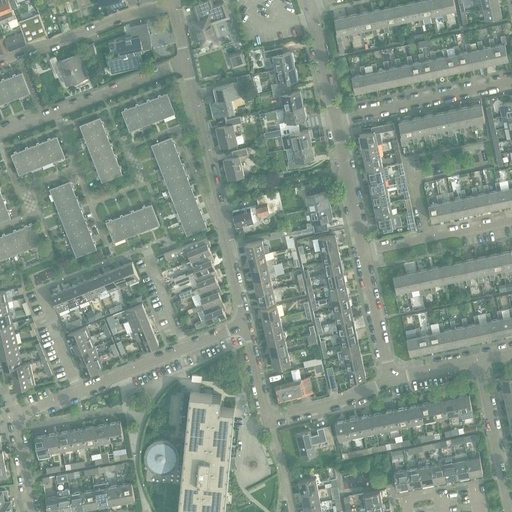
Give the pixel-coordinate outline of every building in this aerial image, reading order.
[(0,0),(0,23),(8,20),(15,17),(14,12),(11,5),(9,1),(8,0),(0,0)] [(8,0),(9,1),(12,8),(18,6),(15,0),(8,0)] [(104,12),(114,9),(114,7),(127,3),(125,0),(98,0),(102,11),(103,10),(104,12)] [(202,0),(192,4),(194,11),(198,22),(193,24),(200,46),(208,43),(210,47),(218,44),(211,23),(228,17),(223,1),(213,5),(211,0),(202,0)] [(427,0),(420,0),(416,1),(419,17),(418,17),(420,25),(432,22),(430,14),(431,14),(427,0)] [(434,13),(442,12),(439,0),(427,0),(431,14),(430,14),(432,22),(436,21),(434,13)] [(452,0),(439,0),(442,12),(443,20),(447,19),(446,11),(454,9),(452,0)] [(416,1),(404,4),(407,19),(408,27),(412,26),(411,18),(418,17),(419,17),(416,1)] [(500,15),(498,3),(482,6),(485,19),(500,15)] [(399,21),(407,19),(404,4),(392,6),(395,22),(396,30),(401,29),(399,21)] [(387,24),(395,22),(392,6),(381,9),(384,24),(383,24),(384,32),(389,32),(387,24)] [(375,26),(383,24),(384,24),(381,9),(369,11),(372,27),(371,27),(373,35),(377,34),(375,26)] [(363,29),(371,27),(372,27),(369,11),(357,14),(360,29),(359,29),(361,37),(365,37),(363,29)] [(39,13),(18,21),(22,31),(26,42),(27,42),(47,34),(39,13)] [(351,31),(359,29),(360,29),(357,14),(346,16),(349,32),(347,32),(349,40),(353,39),(351,31)] [(339,34),(347,32),(349,32),(346,16),(333,19),(337,34),(335,34),(337,42),(341,41),(339,34)] [(119,56),(108,58),(111,73),(140,66),(137,52),(143,51),(143,50),(152,47),(151,42),(147,22),(129,27),(132,37),(116,41),(119,56)] [(22,31),(14,35),(18,47),(27,44),(26,42),(22,31)] [(501,44),(495,45),(492,46),(495,62),(507,59),(504,44),(505,43),(504,35),(500,36),(501,44)] [(0,53),(8,50),(3,38),(0,39),(0,53)] [(483,64),(495,62),(492,46),(495,45),(493,38),(489,39),(490,46),(483,48),(480,49),(483,64)] [(471,67),(483,64),(480,49),(483,48),(481,40),(477,41),(479,49),(471,50),(468,51),(471,67)] [(460,69),(471,67),(468,51),(471,50),(469,43),(465,44),(467,51),(460,53),(457,54),(460,69)] [(454,47),(446,49),(448,55),(445,56),(449,72),(460,69),(457,54),(460,53),(458,45),(454,46),(454,47)] [(273,62),(275,69),(294,65),(291,51),(279,54),(277,48),(263,51),(264,58),(269,57),(271,63),(273,62)] [(437,74),(449,72),(445,56),(448,55),(446,49),(446,48),(442,49),(443,56),(436,58),(433,59),(437,74)] [(242,50),(227,55),(231,69),(246,64),(242,50)] [(425,77),(437,74),(433,59),(436,58),(434,50),(430,51),(432,59),(424,61),(421,61),(425,77)] [(420,61),(413,63),(410,64),(413,79),(425,77),(421,61),(424,61),(423,53),(418,54),(420,61)] [(66,84),(86,77),(78,54),(58,61),(55,56),(49,58),(55,73),(61,71),(66,84)] [(408,64),(401,66),(398,66),(401,82),(413,79),(410,64),(413,63),(411,55),(407,56),(408,64)] [(397,66),(389,68),(386,69),(390,84),(401,82),(398,66),(401,66),(399,58),(395,59),(397,66)] [(378,87),(390,84),(386,69),(389,68),(387,61),(383,61),(385,69),(377,71),(374,71),(378,87)] [(372,65),(364,67),(366,73),(363,74),(367,90),(378,87),(374,71),(377,71),(376,63),(372,64),(372,65)] [(270,84),(272,90),(286,87),(285,81),(297,78),(294,65),(275,69),(276,77),(274,77),(275,83),(270,84)] [(354,92),(367,90),(363,74),(366,73),(364,67),(364,66),(360,67),(362,74),(351,76),(354,92)] [(22,73),(10,78),(18,97),(29,93),(22,73)] [(210,102),(213,116),(234,111),(231,98),(242,96),(239,81),(250,79),(248,73),(236,76),(237,82),(213,87),(214,94),(217,94),(218,101),(210,102)] [(258,74),(251,76),(254,92),(262,90),(258,74)] [(10,78),(0,81),(0,84),(7,102),(18,97),(10,78)] [(282,101),(283,108),(302,104),(299,90),(287,93),(286,87),(272,90),(273,97),(278,96),(279,101),(282,101)] [(167,94),(156,98),(164,118),(175,114),(167,94)] [(156,98),(145,103),(152,123),(164,118),(156,98)] [(503,103),(506,115),(511,113),(511,101),(503,103)] [(145,103),(133,107),(141,127),(152,123),(145,103)] [(279,123),(280,129),(294,126),(293,120),(305,117),(302,104),(283,108),(285,115),(282,116),(284,122),(279,123)] [(480,104),(468,106),(471,122),(473,130),(477,130),(475,121),(484,119),(480,104)] [(468,106),(456,109),(459,124),(461,133),(465,132),(463,124),(471,122),(468,106)] [(130,131),(141,127),(133,107),(122,111),(130,131)] [(456,109),(444,111),(448,127),(449,135),(454,134),(452,126),(459,124),(456,109)] [(444,111),(433,114),(436,129),(437,138),(442,137),(440,129),(448,127),(444,111)] [(507,121),(508,127),(511,126),(511,113),(506,115),(501,116),(502,122),(507,121)] [(433,114),(421,116),(424,132),(425,140),(430,140),(428,131),(436,129),(433,114)] [(242,134),(235,136),(233,124),(240,123),(239,116),(225,119),(226,125),(216,128),(220,147),(244,142),(242,134)] [(421,116),(409,119),(413,134),(412,134),(414,143),(418,142),(416,134),(424,132),(421,116)] [(81,126),(85,137),(104,130),(100,118),(81,126)] [(404,136),(412,134),(413,134),(409,119),(398,121),(401,137),(399,137),(401,146),(405,145),(404,136)] [(359,135),(361,147),(377,144),(375,133),(394,129),(393,122),(370,127),(372,132),(359,135)] [(290,140),(292,147),(311,142),(308,129),(296,132),(294,126),(280,129),(281,135),(286,134),(288,140),(290,140)] [(85,137),(89,148),(109,141),(104,130),(85,137)] [(57,137),(45,141),(53,161),(65,157),(57,137)] [(152,146),(156,157),(176,149),(172,138),(152,146)] [(390,140),(392,153),(399,151),(396,139),(390,140)] [(45,141),(35,146),(42,166),(53,161),(45,141)] [(89,148),(94,160),(113,152),(109,141),(89,148)] [(314,156),(311,142),(292,147),(293,154),(291,155),(292,161),(287,162),(289,168),(303,165),(301,159),(314,156)] [(361,147),(364,159),(380,156),(377,144),(361,147)] [(35,146),(23,150),(31,170),(42,166),(35,146)] [(239,156),(247,154),(246,148),(231,151),(233,157),(223,159),(227,179),(243,175),(239,156)] [(156,157),(160,168),(180,160),(176,149),(156,157)] [(20,175),(31,170),(23,150),(12,155),(20,175)] [(392,153),(395,165),(402,163),(399,151),(392,153)] [(94,160),(98,171),(118,164),(113,152),(94,160)] [(364,159),(366,171),(382,167),(380,156),(364,159)] [(160,168),(165,180),(185,172),(180,160),(160,168)] [(395,165),(397,177),(404,175),(402,163),(395,165)] [(122,175),(118,164),(98,171),(102,182),(122,175)] [(369,183),(385,179),(389,178),(387,166),(382,167),(366,171),(369,183)] [(165,180),(169,191),(189,183),(185,172),(165,180)] [(397,177),(400,188),(407,186),(404,175),(397,177)] [(369,183),(371,194),(387,191),(385,179),(369,183)] [(496,182),(497,190),(501,205),(511,203),(511,199),(509,187),(507,180),(496,182)] [(51,190),(55,201),(75,193),(71,182),(51,190)] [(305,196),(308,209),(327,205),(325,192),(325,191),(318,193),(317,189),(319,188),(318,182),(304,186),(306,196),(305,196)] [(169,191),(174,202),(194,194),(189,183),(169,191)] [(489,208),(501,205),(497,190),(490,191),(488,184),(484,185),(485,192),(486,192),(489,208)] [(400,188),(402,200),(409,198),(407,186),(400,188)] [(472,187),(474,195),(478,210),(489,208),(486,192),(485,192),(478,194),(476,186),(472,187)] [(460,190),(462,197),(463,197),(466,213),(478,210),(474,195),(466,196),(464,189),(460,190)] [(270,212),(282,209),(278,191),(255,196),(257,205),(232,211),(236,226),(254,222),(252,213),(257,212),(258,215),(270,213),(270,212)] [(371,194),(374,206),(390,202),(387,191),(371,194)] [(448,192),(450,200),(451,200),(454,215),(466,213),(463,197),(462,197),(454,199),(453,191),(448,192)] [(55,201),(59,212),(79,205),(75,193),(55,201)] [(198,205),(194,194),(174,202),(178,213),(198,205)] [(436,195),(438,202),(439,202),(443,218),(454,215),(451,200),(450,200),(442,202),(441,194),(436,195)] [(402,200),(405,211),(411,210),(409,198),(402,200)] [(374,206),(376,217),(392,214),(397,213),(396,207),(391,208),(390,202),(374,206)] [(430,220),(443,218),(439,202),(438,202),(427,205),(430,220)] [(59,212),(64,223),(84,216),(79,205),(59,212)] [(151,205),(140,209),(148,229),(159,225),(151,205)] [(178,213),(182,224),(202,216),(198,205),(178,213)] [(330,217),(327,205),(308,209),(311,223),(312,222),(314,232),(328,229),(327,224),(325,224),(324,220),(331,218),(331,217),(330,217)] [(0,222),(10,218),(6,206),(0,208),(0,222)] [(140,209),(129,214),(136,234),(148,229),(140,209)] [(414,222),(411,210),(405,211),(407,223),(414,222)] [(129,214),(117,218),(125,238),(136,234),(129,214)] [(395,226),(392,214),(376,217),(379,229),(395,226)] [(64,223),(68,235),(88,227),(84,216),(64,223)] [(207,227),(202,216),(182,224),(187,235),(207,227)] [(114,243),(125,238),(117,218),(106,223),(114,243)] [(307,228),(288,232),(290,237),(293,237),(308,234),(314,232),(312,222),(311,223),(306,224),(307,228)] [(34,224),(22,228),(30,248),(42,244),(34,224)] [(68,235),(72,246),(92,238),(88,227),(68,235)] [(22,228),(11,233),(19,253),(30,248),(22,228)] [(288,235),(286,229),(269,233),(271,239),(288,235)] [(11,233),(0,237),(8,257),(19,253),(11,233)] [(318,238),(321,250),(337,246),(335,234),(318,238)] [(0,237),(0,260),(8,257),(0,237)] [(186,250),(191,261),(211,253),(208,245),(210,244),(207,237),(164,254),(167,261),(178,256),(177,254),(186,250)] [(96,249),(92,238),(72,246),(76,257),(96,249)] [(248,257),(265,253),(269,252),(267,245),(263,246),(262,241),(246,244),(248,257)] [(321,250),(324,262),(340,258),(337,246),(321,250)] [(511,258),(510,251),(498,253),(502,269),(500,269),(502,277),(506,276),(504,268),(511,266),(511,258)] [(177,285),(195,277),(215,269),(211,261),(213,260),(211,253),(191,261),(195,272),(186,275),(185,274),(174,278),(177,285)] [(251,268),(267,265),(276,263),(274,257),(266,259),(265,253),(248,257),(251,268)] [(498,253),(487,256),(490,271),(488,272),(490,279),(494,278),(492,271),(500,269),(502,269),(498,253)] [(487,256),(475,258),(478,274),(477,274),(478,282),(483,281),(481,273),(488,272),(490,271),(487,256)] [(324,262),(326,274),(342,270),(340,258),(324,262)] [(475,258),(463,261),(467,276),(465,277),(466,284),(470,284),(469,276),(477,274),(478,274),(475,258)] [(463,261),(451,263),(455,279),(453,279),(455,287),(459,286),(457,278),(465,277),(467,276),(463,261)] [(132,262),(122,267),(129,284),(139,280),(132,262)] [(451,263),(440,266),(443,281),(442,282),(443,289),(447,288),(446,281),(453,279),(455,279),(451,263)] [(251,268),(253,280),(270,277),(267,265),(251,268)] [(440,266),(428,268),(431,284),(430,284),(431,292),(436,291),(434,283),(442,282),(443,281),(440,266)] [(122,267),(112,270),(119,288),(129,284),(122,267)] [(428,268),(416,271),(420,286),(418,287),(420,294),(424,293),(422,286),(430,284),(431,284),(428,268)] [(182,300),(199,294),(219,285),(215,277),(217,276),(215,269),(195,277),(199,288),(192,291),(191,289),(180,293),(182,300)] [(112,270),(101,275),(108,292),(119,288),(112,270)] [(326,274),(329,286),(345,282),(342,270),(326,274)] [(416,271),(404,273),(408,289),(406,289),(408,297),(412,296),(410,289),(418,287),(420,286),(416,271)] [(398,291),(406,289),(408,289),(404,273),(392,276),(395,291),(393,292),(395,300),(400,299),(398,291)] [(101,275),(92,278),(99,296),(108,292),(101,275)] [(253,280),(256,292),(273,289),(270,277),(253,280)] [(92,278),(81,282),(89,300),(99,296),(92,278)] [(81,282),(72,286),(79,304),(89,300),(81,282)] [(329,286),(331,298),(348,294),(345,282),(329,286)] [(506,283),(498,285),(500,292),(507,290),(506,285),(506,283)] [(195,312),(202,310),(222,301),(219,292),(221,291),(219,285),(199,294),(203,305),(193,308),(195,311),(195,312)] [(72,286),(61,290),(68,308),(79,304),(72,286)] [(282,287),(273,289),(256,292),(259,305),(281,300),(280,290),(282,290),(282,287)] [(58,312),(68,308),(61,290),(51,295),(58,312)] [(331,298),(334,310),(350,306),(348,294),(331,298)] [(0,302),(0,313),(10,311),(7,301),(0,302)] [(225,308),(222,301),(202,310),(207,320),(197,324),(198,328),(226,318),(223,309),(225,308)] [(124,311),(128,321),(146,314),(142,304),(124,311)] [(259,308),(262,321),(279,318),(276,305),(259,308)] [(334,310),(336,322),(353,318),(350,306),(334,310)] [(511,307),(501,310),(502,317),(500,318),(503,334),(511,331),(511,318),(511,315),(511,307)] [(498,318),(491,320),(488,320),(491,336),(503,334),(500,318),(502,317),(501,310),(496,311),(498,318)] [(0,313),(0,324),(12,322),(10,311),(0,313)] [(486,321),(479,322),(476,323),(479,339),(491,336),(488,320),(491,320),(489,312),(485,313),(486,321)] [(128,321),(132,331),(150,324),(146,314),(128,321)] [(475,323),(467,325),(465,325),(468,341),(479,339),(476,323),(479,322),(477,315),(473,316),(475,323)] [(463,326),(455,328),(453,328),(456,344),(468,341),(465,325),(467,325),(465,317),(461,318),(463,326)] [(262,321),(265,333),(281,330),(279,318),(262,321)] [(336,322),(339,334),(355,330),(353,318),(336,322)] [(451,328),(444,330),(441,331),(445,346),(456,344),(453,328),(455,328),(454,320),(449,321),(451,328)] [(0,324),(0,335),(15,333),(12,322),(0,324)] [(430,324),(430,325),(432,333),(430,333),(433,349),(445,346),(441,331),(444,330),(442,322),(438,323),(437,322),(430,324)] [(132,331),(136,341),(154,334),(150,324),(132,331)] [(428,333),(420,335),(418,336),(421,352),(433,349),(430,333),(432,333),(430,325),(426,326),(428,333)] [(68,333),(73,343),(90,336),(86,326),(68,333)] [(409,354),(421,352),(418,336),(420,335),(418,328),(414,328),(416,336),(405,338),(409,354)] [(265,333),(267,345),(284,342),(281,330),(265,333)] [(339,334),(341,346),(358,342),(355,330),(339,334)] [(0,335),(0,346),(17,343),(15,333),(0,335)] [(158,344),(154,334),(136,341),(141,352),(158,344)] [(73,343),(77,353),(94,346),(90,336),(73,343)] [(267,345),(270,357),(287,354),(284,342),(267,345)] [(337,351),(338,359),(344,357),(344,358),(360,354),(358,342),(341,346),(342,350),(337,351)] [(0,346),(0,351),(1,358),(19,354),(17,343),(0,346)] [(77,353),(81,363),(98,356),(94,346),(77,353)] [(4,369),(11,367),(22,364),(19,354),(1,358),(4,369)] [(289,366),(287,354),(270,357),(273,370),(289,366)] [(344,357),(338,359),(339,364),(345,363),(346,370),(363,366),(360,354),(344,358),(344,357)] [(103,367),(98,356),(81,363),(85,374),(103,367)] [(322,363),(320,358),(303,361),(304,367),(314,365),(322,363)] [(11,367),(14,378),(32,373),(29,362),(22,364),(11,367)] [(322,363),(314,365),(316,372),(324,370),(322,363)] [(366,379),(363,366),(346,370),(349,382),(366,379)] [(290,372),(293,383),(275,387),(279,402),(313,394),(309,379),(301,381),(298,370),(290,372)] [(34,384),(32,373),(14,378),(16,389),(34,384)] [(338,390),(334,373),(328,375),(332,391),(338,390)] [(511,375),(500,378),(503,390),(511,388),(511,375)] [(511,388),(503,390),(505,402),(511,401),(511,388)] [(145,451),(144,455),(144,458),(145,462),(147,466),(149,469),(152,471),(155,473),(159,474),(162,474),(166,473),(170,472),(173,470),(175,467),(177,464),(184,465),(182,485),(178,511),(224,511),(229,469),(229,467),(230,457),(233,429),(235,409),(234,409),(224,408),(221,408),(222,396),(191,393),(185,393),(185,391),(181,428),(187,429),(185,444),(177,443),(177,449),(175,446),(173,443),(170,441),(169,441),(166,440),(162,439),(159,439),(155,440),(152,442),(149,445),(147,448),(145,451)] [(457,397),(460,414),(461,419),(474,417),(472,411),(469,394),(457,397)] [(457,397),(445,400),(448,416),(460,414),(457,397)] [(445,400),(432,402),(436,419),(448,416),(445,400)] [(432,402),(420,405),(424,422),(436,419),(432,402)] [(420,405),(408,408),(412,424),(424,422),(420,405)] [(408,408),(396,410),(400,427),(412,424),(408,408)] [(396,410),(384,413),(387,429),(400,427),(396,410)] [(384,413),(372,415),(375,432),(387,429),(384,413)] [(372,415),(360,418),(363,435),(375,432),(372,415)] [(360,418),(347,421),(351,437),(363,435),(360,418)] [(120,421),(108,424),(111,441),(123,438),(120,421)] [(338,440),(351,437),(347,421),(335,423),(338,440)] [(108,424),(95,426),(98,443),(111,441),(108,424)] [(95,426),(83,428),(86,445),(98,443),(95,426)] [(328,445),(334,444),(330,426),(324,427),(328,445)] [(83,428),(71,431),(74,447),(86,445),(83,428)] [(71,431),(59,433),(62,450),(74,447),(71,431)] [(313,445),(317,444),(315,437),(311,438),(310,431),(295,435),(301,459),(307,457),(308,458),(310,458),(310,457),(316,455),(313,445)] [(59,433),(46,435),(50,452),(62,450),(59,433)] [(37,454),(50,452),(46,435),(34,437),(37,454)] [(402,449),(391,451),(391,453),(392,459),(404,456),(402,451),(402,449)] [(454,455),(455,462),(458,478),(470,476),(467,459),(466,453),(454,455)] [(480,457),(467,459),(470,476),(483,474),(480,457)] [(455,462),(443,464),(446,481),(458,478),(455,462)] [(443,464),(431,466),(434,483),(446,481),(443,464)] [(431,466),(418,468),(421,485),(434,483),(431,466)] [(418,468),(406,470),(409,487),(421,485),(418,468)] [(397,489),(409,487),(406,470),(394,473),(397,489)] [(299,481),(301,493),(318,490),(315,478),(299,481)] [(94,484),(95,489),(98,506),(110,504),(107,487),(106,482),(94,484)] [(131,483),(119,485),(122,502),(135,500),(131,483)] [(78,493),(70,494),(73,511),(85,509),(82,492),(81,485),(76,486),(78,493)] [(119,485),(107,487),(110,504),(122,502),(119,485)] [(57,490),(58,496),(60,511),(66,511),(73,511),(70,494),(69,488),(57,490)] [(15,511),(15,510),(12,510),(10,500),(4,501),(3,497),(7,497),(6,491),(2,491),(2,490),(0,489),(0,511),(15,511)] [(95,489),(82,492),(85,509),(98,506),(95,489)] [(301,493),(303,505),(320,502),(318,490),(301,493)] [(363,494),(365,506),(382,503),(380,491),(363,494)] [(47,511),(60,511),(58,496),(45,498),(47,511)] [(303,505),(304,511),(321,511),(320,502),(303,505)] [(365,506),(366,511),(383,511),(382,503),(365,506)]
